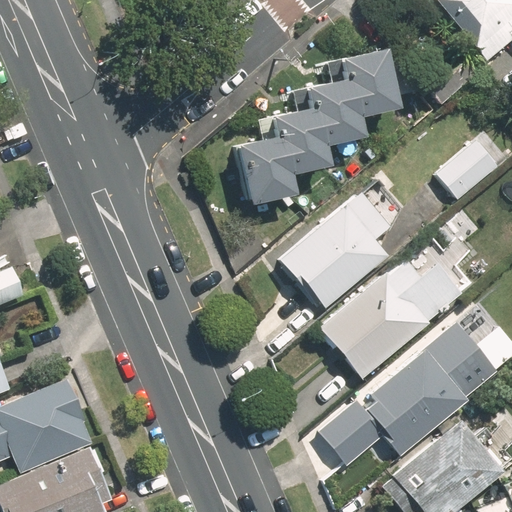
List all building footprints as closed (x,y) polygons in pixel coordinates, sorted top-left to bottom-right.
[(511,47),(511,3),(509,0),(423,0),(420,4),(481,66),(505,42),(511,48),(511,47)] [(369,55),(314,67),(318,87),(283,94),(287,115),(249,123),(253,144),(215,152),(227,210),(277,200),(273,182),(310,174),(306,154),(345,145),(340,123),(377,115),(375,102),(414,94),(405,55),(370,62),(369,55)] [(466,143),(429,176),(452,201),(467,188),(477,199),(493,185),(482,174),(488,168),(466,143)] [(365,178),(267,265),(311,315),(377,256),(364,241),(377,230),(367,219),(386,202),(365,178)] [(399,253),(305,331),(339,372),(351,380),(462,288),(425,244),(405,260),(399,253)] [(0,303),(13,297),(0,266),(0,303)] [(431,335),(310,440),(338,473),(371,444),(389,463),(467,395),(455,380),(464,372),(431,335)] [(51,380),(0,402),(0,456),(1,456),(10,476),(79,445),(51,380)] [(445,511),(489,475),(445,423),(369,488),(389,511),(445,511)] [(78,450),(0,483),(0,511),(93,511),(90,506),(101,502),(78,450)] [(511,511),(511,478),(492,487),(499,502),(489,506),(491,511),(511,511)]
